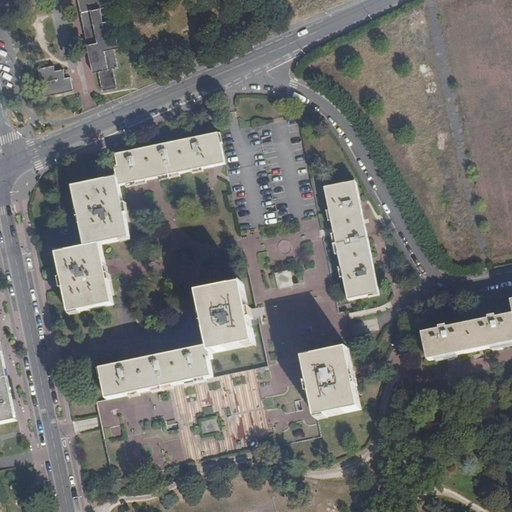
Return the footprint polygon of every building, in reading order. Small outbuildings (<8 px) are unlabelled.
[(85,0),(87,9),(82,10),(84,26),(90,25),(95,52),(90,53),(95,73),(100,72),(104,90),(118,87),(114,68),(119,67),(115,49),(120,48),(110,0),(85,0)] [(84,26),(90,53),(95,52),(90,25),(84,26)] [(59,88),(60,92),(74,89),(71,75),(68,75),(66,66),(57,68),(55,63),(39,66),(45,96),(55,93),(54,89),(59,88)] [(214,378),(104,401),(98,403),(99,408),(104,430),(114,482),(151,474),(157,473),(164,472),(199,464),(250,453),(260,451),(322,439),(321,433),(319,425),(318,419),(306,359),(308,359),(349,350),(357,349),(355,338),(349,312),(339,313),(322,231),(320,222),(319,219),(319,216),(298,118),(285,121),(284,118),(272,121),(272,123),(235,131),(221,134),(227,165),(241,232),(241,235),(243,245),(245,254),(241,255),(243,269),(248,267),(258,318),(251,320),(252,326),(260,324),(268,367),(214,378)] [(119,179),(121,186),(227,165),(221,134),(117,156),(120,167),(117,167),(119,179)] [(88,248),(102,245),(132,239),(121,186),(119,179),(76,188),(88,248)] [(379,294),(356,183),(327,189),(349,300),(379,294)] [(102,245),(88,248),(59,254),(71,314),(115,305),(102,245)] [(252,326),(251,320),(244,285),(200,294),(211,348),(212,354),(256,345),(252,326)] [(511,316),(498,319),(497,316),(490,318),(490,320),(449,329),(449,327),(441,328),(441,331),(423,334),(430,361),(511,343),(511,316)] [(0,426),(18,422),(0,335),(0,426)] [(213,359),(212,354),(211,348),(98,371),(104,401),(214,378),(210,359),(213,359)] [(306,359),(318,419),(362,410),(349,350),(308,359),(306,359)]
